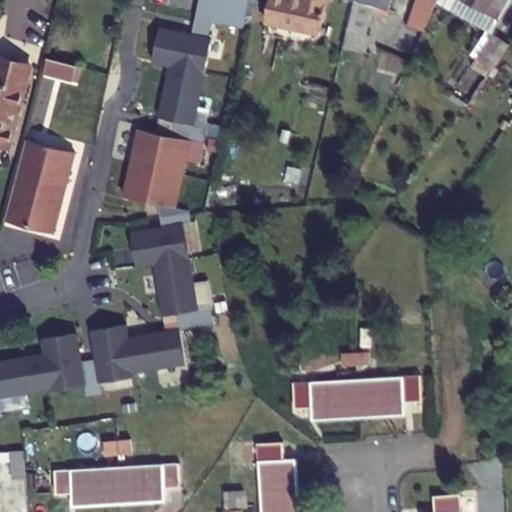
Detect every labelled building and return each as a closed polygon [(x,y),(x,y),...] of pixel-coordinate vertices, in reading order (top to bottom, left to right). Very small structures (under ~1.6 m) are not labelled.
[(200,0),(194,34),(210,38),(214,21),(245,28),(250,0),(200,0)] [(301,0),(270,0),(266,25),(321,36),(327,0),(302,0),(303,0),(301,0)] [(464,0),(492,15),(503,0),(464,0)] [(510,0),(509,0),(503,0),(492,15),(499,20),(510,0)] [(172,65),(161,117),(174,120),(195,124),(214,39),(210,38),(194,34),(162,27),(155,62),(172,65)] [(448,87),(474,104),(503,63),(478,45),(448,87)] [(0,139),(8,142),(30,63),(0,53),(0,139)] [(74,80),(78,66),(48,58),(45,73),(74,80)] [(174,120),(172,127),(206,135),(208,127),(195,124),(174,120)] [(172,127),(171,135),(192,139),(205,143),(206,135),(172,127)] [(140,128),(125,195),(159,203),(177,207),(192,139),(171,135),(140,128)] [(75,153),(26,139),(5,219),(53,232),(75,153)] [(159,203),(163,226),(184,223),(192,222),(191,210),(177,207),(159,203)] [(163,226),(132,231),(138,265),(155,263),(163,315),(177,313),(198,309),(184,223),(163,226)] [(339,293),(327,310),(350,309),(349,293),(339,293)] [(177,313),(177,321),(221,314),(220,306),(198,309),(177,313)] [(221,314),(177,321),(178,329),(189,327),(222,322),(221,314)] [(491,333),(490,321),(466,322),(467,335),(491,333)] [(135,322),(101,327),(105,356),(109,380),(144,375),(143,370),(195,361),(189,327),(178,329),(137,335),(135,322)] [(53,351),(1,359),(2,364),(4,377),(6,393),(59,385),(59,388),(93,382),(90,358),(85,330),(51,335),(53,351)] [(360,335),(361,360),(375,360),(374,334),(360,335)] [(495,351),(494,337),(467,339),(468,352),(495,351)] [(109,380),(105,356),(97,357),(103,392),(111,391),(109,380)] [(103,392),(97,357),(90,358),(93,382),(95,393),(103,392)] [(357,381),(360,416),(405,413),(405,400),(420,400),(417,357),(401,358),(402,378),(357,381)] [(347,377),(357,377),(356,358),(345,359),(347,377)] [(360,416),(357,381),(317,383),(316,370),(303,371),(303,365),(296,365),(299,406),(315,406),(316,418),(360,416)] [(494,385),(493,370),(469,371),(470,386),(494,385)] [(6,393),(4,377),(0,377),(0,411),(9,410),(6,393)] [(495,401),(494,389),(470,391),(471,402),(495,401)] [(499,417),(472,419),(473,433),(500,431),(499,417)] [(120,466),(121,501),(168,499),(167,486),(181,486),(179,446),(162,447),(163,464),(133,465),(131,426),(118,426),(120,466)] [(97,447),(96,432),(79,432),(80,448),(97,447)] [(265,507),(298,505),(295,460),(285,461),(283,444),(244,447),(245,464),(261,463),(265,507)] [(121,501),(120,466),(56,469),(57,493),(74,492),(74,503),(121,501)] [(224,491),(225,509),(245,508),(244,490),(224,491)] [(459,511),(459,496),(436,497),(436,511),(459,511)]
